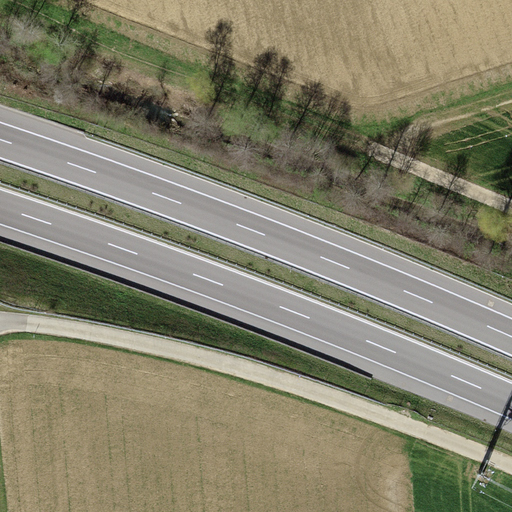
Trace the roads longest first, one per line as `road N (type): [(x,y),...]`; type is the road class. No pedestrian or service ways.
road 1 (motorway): [(511,337),(280,240),(0,140)]
road 2 (motorway): [(0,205),(511,401)]
road 3 (track): [(511,467),(218,361),(0,321)]
road 4 (track): [(375,151),(511,212)]
road 5 (track): [(511,103),(375,151)]
